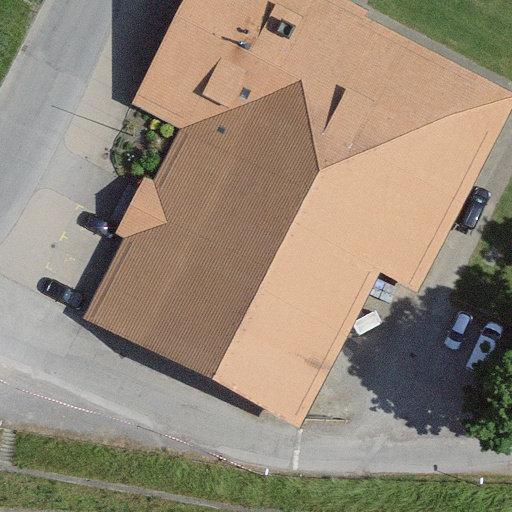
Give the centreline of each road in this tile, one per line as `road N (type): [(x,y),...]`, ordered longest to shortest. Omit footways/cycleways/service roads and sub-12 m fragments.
road 1 (residential): [(0,358),(268,454),(511,453)]
road 2 (residential): [(0,142),(79,0)]
